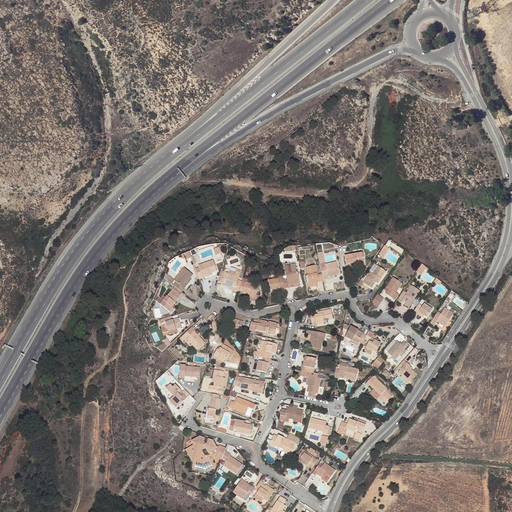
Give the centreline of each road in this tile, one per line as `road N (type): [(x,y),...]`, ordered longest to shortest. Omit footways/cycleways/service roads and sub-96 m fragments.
road 1 (trunk): [(102,243),(166,177),(390,0)]
road 2 (trunk): [(102,243),(257,120),(390,51),(414,47)]
road 3 (trunk): [(368,0),(114,208)]
road 4 (trunk): [(334,0),(114,208)]
road 5 (tertiary): [(473,94),(507,170),(510,226),(495,273),(443,353)]
road 6 (track): [(73,511),(83,394),(104,363),(111,317)]
road 7 (trunk): [(0,412),(102,243)]
road 8 (tertiary): [(437,363),(357,461),(331,511)]
road 9 (residential): [(294,306),(346,296),(359,319),(394,319),(430,349)]
road 10 (trunk): [(114,208),(72,255),(31,323)]
